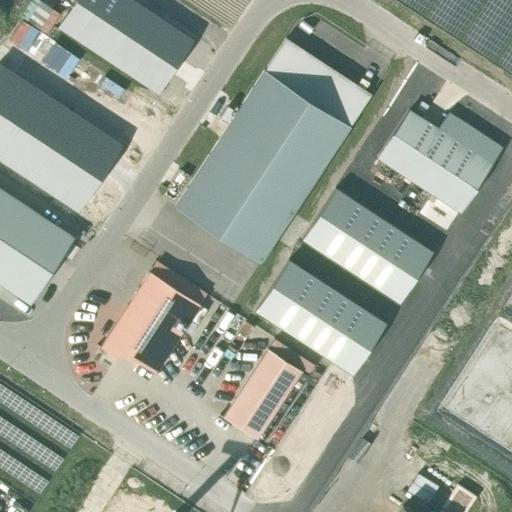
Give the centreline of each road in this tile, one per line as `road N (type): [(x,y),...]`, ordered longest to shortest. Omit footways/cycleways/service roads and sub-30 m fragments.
road 1 (unclassified): [(29,365),(273,0)]
road 2 (unclassified): [(29,365),(248,511)]
road 3 (unclassified): [(347,0),(511,107)]
